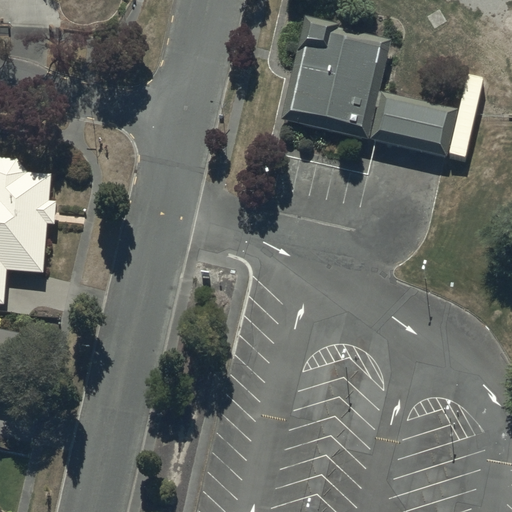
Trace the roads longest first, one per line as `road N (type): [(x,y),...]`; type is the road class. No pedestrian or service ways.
road 1 (residential): [(94,511),(184,119)]
road 2 (residential): [(0,85),(184,119)]
road 3 (residential): [(184,119),(210,0)]
